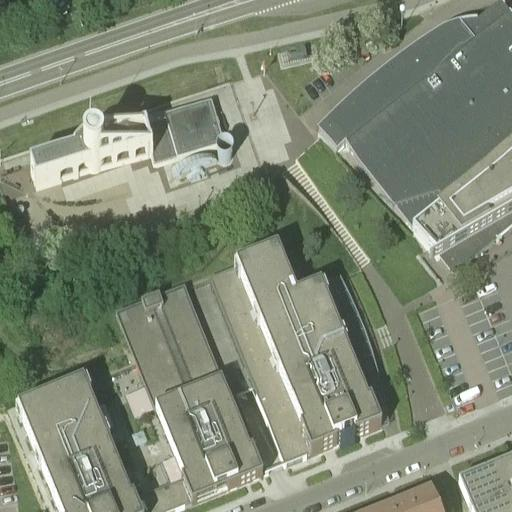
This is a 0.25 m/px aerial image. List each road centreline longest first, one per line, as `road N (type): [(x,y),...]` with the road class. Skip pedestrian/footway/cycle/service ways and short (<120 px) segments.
road 1 (secondary): [(0,84),(248,0)]
road 2 (residential): [(284,511),(511,418)]
road 3 (residential): [(474,0),(310,124)]
